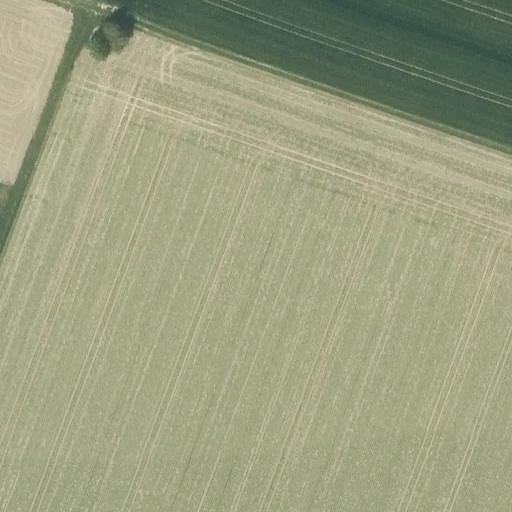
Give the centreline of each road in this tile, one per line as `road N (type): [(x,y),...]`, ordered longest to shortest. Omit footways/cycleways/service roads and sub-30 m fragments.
road 1 (track): [(34,0),(511,164)]
road 2 (track): [(0,242),(93,0)]
